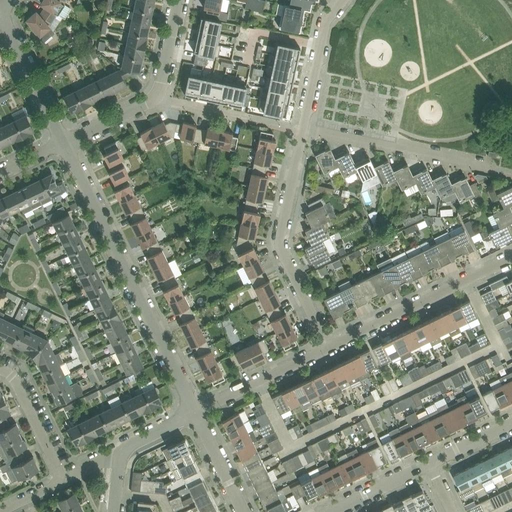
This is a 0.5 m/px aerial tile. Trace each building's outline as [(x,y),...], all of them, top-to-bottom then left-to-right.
[(43,0),(41,3),(46,6),(57,13),(57,14),(62,17),(65,19),(72,9),(64,4),(64,0),(43,0)] [(149,0),(136,0),(135,9),(152,13),(152,11),(153,10),(154,7),(153,5),(154,1),(149,0)] [(205,0),(203,7),(207,8),(206,12),(215,14),(214,18),(226,20),(228,14),(220,11),(222,0),(205,0)] [(245,9),(251,10),(253,0),(246,0),(246,3),(245,9)] [(253,0),(251,10),(257,11),(259,0),(253,0)] [(262,0),(259,0),(257,11),(263,12),(265,1),(262,0)] [(284,4),(284,5),(310,10),(312,4),(315,4),(315,0),(316,0),(318,0),(317,0),(290,0),(289,6),(284,4)] [(284,5),(282,16),(306,21),(307,16),(303,16),(305,9),(310,11),(310,10),(284,5)] [(46,6),(40,16),(36,12),(27,20),(31,24),(29,26),(43,43),(55,33),(53,31),(49,26),(57,14),(57,13),(46,6)] [(135,9),(132,21),(149,24),(149,23),(151,22),(151,19),(151,17),(152,13),(135,9)] [(306,21),(282,16),(279,28),(300,32),(301,25),(305,26),(306,21)] [(53,31),(60,21),(54,17),(49,26),(53,31)] [(201,18),(199,29),(218,34),(219,33),(221,22),(221,23),(221,22),(201,18)] [(132,21),(130,33),(147,36),(149,24),(132,21)] [(199,29),(197,41),(218,45),(219,45),(221,34),(219,33),(218,34),(199,29)] [(130,33),(127,44),(145,48),(146,39),(147,36),(130,33)] [(85,41),(84,44),(86,47),(90,47),(92,45),(93,41),(90,38),(87,38),(85,41)] [(98,49),(104,51),(106,42),(99,41),(98,49)] [(194,52),(196,53),(208,55),(218,57),(221,45),(219,45),(218,45),(197,41),(194,52)] [(276,43),(273,56),(276,56),(298,60),(300,49),(276,43)] [(127,44),(125,56),(142,60),(142,56),(143,56),(145,48),(127,44)] [(196,53),(195,58),(207,61),(207,59),(208,55),(196,53)] [(124,69),(122,70),(128,76),(134,73),(134,71),(139,72),(142,60),(125,56),(122,68),(124,69)] [(276,56),(273,67),(295,71),(298,60),(276,56)] [(195,58),(194,64),(205,67),(207,61),(195,58)] [(271,77),(271,78),(293,82),(295,71),(273,67),(271,77)] [(119,70),(108,75),(116,91),(127,86),(123,78),(128,76),(122,70),(120,71),(119,70)] [(108,75),(97,81),(105,96),(116,91),(108,75)] [(187,85),(185,96),(186,95),(197,98),(201,78),(200,78),(190,76),(190,75),(189,75),(188,78),(187,78),(185,85),(187,85)] [(201,78),(197,98),(208,100),(212,80),(213,78),(201,76),(200,78),(201,78)] [(266,76),(264,89),(268,90),(269,89),(290,94),(293,82),(271,78),(271,77),(266,76)] [(212,80),(208,100),(219,102),(223,83),(212,80)] [(223,83),(219,102),(230,105),(235,83),(223,80),(223,83)] [(97,81),(86,86),(94,102),(105,96),(97,81)] [(234,85),(230,105),(241,107),(242,108),(242,105),(245,93),(246,87),(246,85),(235,83),(234,85)] [(86,86),(75,91),(83,107),(91,103),(94,102),(86,86)] [(266,100),(288,105),(290,94),(269,89),(268,90),(266,100)] [(83,107),(75,91),(64,97),(65,98),(64,98),(64,100),(65,102),(66,103),(67,103),(72,112),(75,111),(76,111),(83,107)] [(245,93),(242,105),(248,106),(250,95),(249,94),(245,93)] [(262,99),(259,111),(266,112),(266,114),(273,115),(274,114),(286,117),(286,116),(288,105),(266,100),(262,99)] [(26,115),(15,121),(23,137),(31,133),(31,132),(34,131),(29,121),(30,121),(30,119),(29,117),(28,116),(27,116),(26,115)] [(15,121),(4,126),(12,142),(15,140),(15,141),(23,137),(15,121)] [(164,121),(152,127),(159,142),(171,136),(174,137),(175,132),(177,123),(170,122),(165,125),(164,121)] [(184,122),(183,125),(181,133),(180,138),(199,142),(201,129),(196,128),(196,125),(184,122)] [(4,126),(0,128),(0,144),(1,147),(12,142),(4,126)] [(159,142),(152,127),(140,132),(142,136),(137,139),(142,150),(159,142)] [(207,131),(201,129),(199,142),(217,146),(220,130),(208,127),(207,131)] [(233,132),(220,130),(217,146),(235,150),(238,137),(232,136),(233,132)] [(261,131),(257,149),(273,153),(276,140),(272,140),(273,134),(261,131)] [(103,154),(109,166),(124,158),(116,142),(104,147),(107,153),(103,154)] [(344,177),(330,148),(318,154),(317,158),(324,173),(328,171),(331,177),(341,172),(344,177)] [(355,172),(358,170),(349,152),(345,154),(344,152),(340,154),(340,153),(334,156),(330,148),(344,177),(347,182),(349,183),(355,180),(357,177),(355,172)] [(257,149),(253,167),(266,170),(267,165),(271,166),(273,153),(257,149)] [(354,160),(353,161),(355,164),(358,170),(363,181),(367,179),(369,178),(377,174),(373,165),(369,156),(364,158),(363,156),(360,158),(359,158),(356,159),(354,160)] [(109,172),(114,184),(130,177),(122,160),(124,159),(124,158),(109,166),(110,166),(112,171),(109,172)] [(373,165),(377,174),(383,185),(388,183),(388,182),(392,180),(396,178),(397,178),(392,169),(390,164),(388,160),(384,163),(383,160),(379,162),(373,165)] [(408,186),(416,183),(416,182),(407,165),(403,167),(402,165),(398,166),(392,169),(397,178),(402,189),(408,187),(408,186)] [(253,167),(249,186),(266,189),(268,177),(264,176),(266,170),(253,167)] [(412,173),(411,173),(416,182),(416,183),(421,193),(425,192),(432,188),(435,187),(435,186),(431,177),(427,169),(422,171),(421,169),(418,171),(417,170),(415,171),(412,173)] [(452,200),(458,197),(454,191),(455,191),(450,181),(446,173),(442,175),(441,173),(437,175),(437,174),(431,177),(441,197),(445,201),(452,200)] [(52,174),(42,179),(51,197),(51,198),(57,195),(67,190),(62,181),(57,184),(52,174)] [(114,190),(120,202),(135,195),(127,178),(130,177),(114,184),(115,184),(118,189),(114,190)] [(454,191),(458,197),(460,202),(464,200),(474,195),(470,185),(466,177),(461,179),(460,177),(456,179),(456,178),(450,181),(455,191),(454,191)] [(42,179),(32,184),(42,204),(52,200),(51,198),(51,197),(42,179)] [(475,182),(470,185),(474,195),(475,197),(481,194),(475,182)] [(32,184),(23,188),(26,195),(33,209),(42,204),(32,184)] [(502,184),(488,191),(493,201),(499,198),(504,208),(511,203),(511,186),(505,189),(505,190),(502,184)] [(315,191),(333,195),(334,189),(316,185),(315,191)] [(249,186),(245,204),(258,207),(259,201),(263,202),(266,189),(249,186)] [(23,188),(13,193),(20,209),(24,214),(33,209),(26,195),(23,188)] [(13,193),(3,198),(11,213),(20,209),(13,193)] [(129,212),(132,217),(143,211),(135,195),(120,202),(126,214),(129,212)] [(305,230),(305,231),(323,222),(330,218),(328,215),(323,205),(326,203),(323,197),(308,205),(311,210),(305,213),(308,217),(305,218),(307,222),(309,228),(305,230)] [(3,198),(0,199),(0,214),(3,217),(11,213),(3,198)] [(511,203),(504,208),(493,213),(495,219),(496,219),(498,223),(499,227),(500,227),(509,223),(511,221),(511,203)] [(245,204),(241,222),(258,226),(260,213),(257,212),(258,207),(245,204)] [(131,224),(136,235),(151,228),(143,211),(132,217),(134,222),(131,224)] [(368,214),(374,225),(377,212),(373,211),(368,214)] [(53,222),(59,233),(74,225),(69,214),(53,222)] [(416,221),(417,215),(403,221),(405,226),(416,221)] [(425,220),(428,226),(433,223),(433,217),(424,218),(425,220)] [(416,224),(419,228),(419,230),(428,226),(425,220),(416,224)] [(241,222),(237,241),(250,243),(251,238),(255,238),(258,226),(241,222)] [(307,235),(305,236),(307,240),(306,240),(308,243),(309,246),(330,236),(328,232),(324,225),(323,222),(305,231),(307,235)] [(483,232),(480,233),(482,239),(483,240),(488,241),(492,239),(493,240),(496,247),(511,238),(511,235),(511,234),(511,233),(511,229),(511,228),(510,225),(509,223),(500,227),(489,232),(489,233),(483,232)] [(59,233),(64,244),(80,236),(78,232),(79,232),(76,226),(75,227),(74,225),(59,233)] [(462,225),(448,232),(448,233),(450,237),(459,255),(467,251),(469,253),(475,250),(470,241),(465,230),(463,226),(462,225)] [(145,245),(148,251),(160,245),(151,228),(136,235),(142,247),(145,245)] [(474,229),(466,228),(470,236),(474,234),(475,232),(474,229)] [(434,239),(436,244),(450,237),(448,232),(434,239)] [(479,233),(471,237),(474,243),(482,239),(480,233),(479,233)] [(64,244),(69,255),(85,247),(84,246),(86,246),(83,240),(82,240),(80,236),(64,244)] [(309,246),(305,248),(307,252),(305,253),(307,257),(306,257),(309,264),(313,262),(315,267),(331,260),(328,254),(337,250),(330,236),(309,246)] [(450,237),(436,244),(446,264),(452,261),(451,259),(459,255),(450,237)] [(368,246),(369,249),(383,243),(382,240),(368,246)] [(236,249),(244,266),(259,258),(253,247),(252,247),(250,243),(237,241),(236,249)] [(426,241),(419,245),(422,251),(431,268),(439,264),(440,265),(441,267),(446,264),(440,251),(436,244),(431,246),(431,247),(429,243),(428,242),(426,241)] [(147,257),(153,269),(168,262),(160,245),(148,251),(150,256),(147,257)] [(405,252),(408,257),(422,251),(419,245),(405,252)] [(69,255),(75,266),(90,258),(85,247),(69,255)] [(422,251),(408,257),(418,278),(424,275),(423,272),(431,268),(422,251)] [(391,259),(394,264),(408,257),(405,252),(391,259)] [(408,257),(394,264),(403,282),(411,278),(413,281),(418,278),(408,257)] [(75,266),(80,276),(95,269),(90,258),(75,266)] [(244,266),(252,283),(264,277),(261,272),(265,270),(259,258),(244,266)] [(391,258),(377,264),(378,266),(380,271),(390,292),(396,289),(395,286),(403,282),(394,264),(392,259),(391,259),(391,258)] [(331,263),(335,269),(342,266),(339,259),(331,263)] [(168,263),(176,277),(182,274),(175,260),(168,263)] [(162,279),(164,284),(176,278),(176,277),(168,263),(168,262),(153,269),(158,281),(162,279)] [(252,283),(244,266),(236,270),(245,286),(252,283)] [(318,269),(322,276),(328,273),(324,266),(318,269)] [(80,276),(85,287),(101,279),(99,275),(100,275),(97,269),(96,270),(95,269),(80,276)] [(380,271),(366,278),(375,296),(383,292),(385,294),(390,292),(380,271)] [(507,276),(490,284),(493,291),(505,284),(509,292),(510,293),(511,292),(511,279),(509,281),(507,276)] [(252,283),(260,299),(275,292),(270,280),(266,282),(264,277),(252,283)] [(163,291),(169,302),(184,295),(176,278),(164,284),(167,289),(163,291)] [(366,278),(352,285),(362,305),(368,303),(367,300),(375,296),(366,278)] [(85,287),(90,298),(106,290),(106,289),(107,289),(104,283),(103,284),(101,279),(85,287)] [(341,290),(338,292),(347,309),(355,305),(357,308),(362,305),(352,285),(351,285),(349,280),(339,286),(341,290)] [(90,298),(96,309),(111,301),(106,290),(90,298)] [(491,290),(481,295),(486,305),(496,300),(491,290)] [(260,299),(268,316),(280,310),(277,305),(281,303),(275,292),(260,299)] [(347,309),(338,292),(324,299),(334,319),(340,316),(339,314),(347,309)] [(178,312),(181,318),(192,312),(184,295),(169,302),(175,314),(178,312)] [(470,300),(460,305),(468,321),(478,316),(470,300)] [(486,305),(490,315),(497,312),(495,308),(500,306),(496,300),(486,305)] [(96,309),(101,320),(117,312),(113,304),(111,301),(96,309)] [(460,305),(450,310),(458,326),(468,321),(460,305)] [(45,309),(42,314),(50,318),(52,313),(45,309)] [(268,316),(277,333),(292,326),(286,314),(282,315),(280,310),(268,316)] [(450,310),(441,315),(448,331),(451,336),(461,331),(458,326),(450,310)] [(101,320),(106,330),(122,323),(120,320),(121,319),(117,312),(101,320)] [(180,324),(185,336),(201,329),(192,312),(181,318),(183,323),(180,324)] [(490,315),(495,324),(506,319),(503,313),(498,315),(497,312),(490,315)] [(441,315),(431,319),(439,336),(448,331),(441,315)] [(225,319),(227,325),(233,322),(230,317),(225,319)] [(0,338),(4,341),(12,323),(2,318),(0,322),(0,338)] [(431,319),(421,324),(429,340),(432,346),(441,341),(438,336),(439,336),(431,319)] [(495,324),(498,330),(504,327),(506,331),(506,332),(511,328),(510,324),(509,325),(506,319),(495,324)] [(9,342),(15,345),(23,328),(12,323),(4,341),(9,343),(9,342)] [(106,330),(111,341),(127,333),(122,323),(106,330)] [(23,328),(15,345),(20,347),(19,348),(24,351),(33,333),(35,329),(24,324),(23,328)] [(421,324),(411,329),(419,345),(429,340),(421,324)] [(292,326),(277,333),(285,350),(297,344),(294,339),(297,337),(292,326)] [(498,330),(503,340),(509,337),(506,332),(506,331),(504,327),(498,330)] [(194,346),(197,351),(209,345),(201,329),(185,336),(191,347),(194,346)] [(411,329),(402,334),(410,350),(419,345),(411,329)] [(24,351),(33,355),(47,340),(33,333),(24,351)] [(111,341),(117,352),(132,344),(132,343),(133,343),(130,337),(129,337),(127,333),(111,341)] [(478,342),(481,348),(491,343),(486,333),(476,338),(478,342)] [(402,334),(392,338),(402,358),(402,360),(412,355),(410,350),(402,334)] [(74,336),(70,338),(73,346),(78,343),(74,336)] [(509,337),(503,340),(507,349),(511,346),(511,340),(511,341),(509,337)] [(392,338),(382,343),(390,359),(392,363),(402,358),(392,338)] [(264,339),(247,347),(254,362),(266,357),(264,353),(270,351),(264,339)] [(33,355),(37,363),(55,355),(47,340),(33,355)] [(466,342),(456,347),(462,358),(471,353),(468,347),(466,342)] [(478,342),(468,347),(471,353),(481,348),(478,342)] [(78,343),(73,346),(78,356),(83,353),(78,343)] [(390,359),(382,343),(372,348),(380,364),(390,359)] [(117,352),(122,363),(138,355),(136,351),(137,350),(134,345),(133,345),(132,344),(117,352)] [(196,358),(202,369),(217,362),(209,345),(197,351),(199,356),(196,358)] [(254,362),(247,347),(230,356),(235,367),(241,365),(242,368),(254,362)] [(452,355),(449,356),(452,362),(462,358),(456,347),(450,350),(452,355)] [(370,349),(360,354),(367,370),(377,365),(370,349)] [(41,368),(43,373),(60,365),(64,363),(59,352),(55,355),(37,363),(40,368),(41,368)] [(360,354),(350,359),(360,380),(370,375),(367,370),(360,354)] [(491,357),(498,370),(503,368),(497,354),(491,357)] [(138,355),(122,363),(127,374),(143,366),(138,355)] [(350,359),(340,364),(350,385),(360,380),(350,359)] [(485,367),(489,365),(486,359),(475,365),(480,375),(487,372),(485,367)] [(439,361),(430,366),(433,372),(442,367),(439,361)] [(217,362),(202,369),(207,381),(211,379),(214,385),(225,379),(217,362)] [(340,364),(330,368),(338,385),(341,390),(350,385),(340,364)] [(45,379),(47,384),(65,375),(60,365),(43,373),(46,378),(45,379)] [(480,375),(475,365),(469,368),(474,379),(480,376),(480,375)] [(418,366),(408,371),(409,372),(410,375),(413,382),(423,377),(418,367),(418,366)] [(330,368),(321,373),(329,389),(332,396),(342,391),(338,385),(330,368)] [(456,374),(462,384),(471,379),(466,369),(456,374)] [(409,372),(399,377),(403,386),(404,386),(409,384),(413,382),(410,375),(409,372)] [(321,373),(311,378),(319,394),(321,398),(321,399),(322,401),(332,396),(329,389),(321,373)] [(499,378),(502,385),(510,401),(511,399),(511,380),(508,374),(499,378)] [(51,388),(53,393),(69,386),(65,375),(47,384),(50,389),(51,388)] [(311,378),(301,383),(311,403),(312,404),(321,399),(321,398),(319,394),(311,378)] [(389,381),(393,391),(399,389),(394,379),(389,381)] [(69,386),(53,393),(56,399),(55,399),(57,405),(69,399),(70,401),(83,394),(77,382),(69,386)] [(380,385),(385,395),(390,393),(385,382),(380,385)] [(301,383),(292,387),(300,404),(303,410),(303,411),(309,408),(308,407),(308,406),(312,404),(311,403),(301,383)] [(437,383),(427,388),(430,395),(440,390),(437,383)] [(502,385),(492,390),(500,406),(510,401),(502,385)] [(155,387),(144,392),(152,408),(159,404),(162,402),(158,393),(159,392),(159,390),(158,389),(156,387),(155,388),(155,387)] [(292,387),(282,392),(290,408),(300,404),(292,387)] [(500,406),(492,390),(482,394),(490,411),(500,406)] [(144,392),(133,397),(141,413),(143,412),(144,412),(152,408),(144,392)] [(282,392),(272,397),(276,406),(280,413),(283,418),(292,414),(289,409),(290,408),(282,392)] [(478,392),(468,397),(477,417),(487,412),(478,392)] [(466,394),(457,399),(458,402),(468,422),(477,417),(468,397),(466,394)] [(118,396),(108,401),(111,408),(119,424),(120,423),(122,423),(125,422),(126,420),(130,418),(122,403),(121,403),(118,396)] [(412,396),(408,398),(411,404),(412,405),(413,408),(417,406),(412,396)] [(133,397),(122,403),(130,418),(141,413),(133,397)] [(0,404),(0,424),(6,422),(4,416),(9,414),(7,411),(9,410),(8,409),(9,408),(6,401),(0,404)] [(458,402),(448,407),(458,426),(468,422),(458,402)] [(447,403),(437,408),(438,409),(448,431),(458,426),(448,407),(447,404),(447,403)] [(111,408),(100,413),(108,429),(112,427),(114,427),(117,426),(118,424),(119,424),(111,408)] [(347,413),(344,408),(338,410),(341,416),(347,413)] [(438,409),(428,414),(428,415),(429,416),(439,436),(440,435),(448,431),(438,409)] [(222,421),(227,431),(244,423),(249,420),(244,410),(222,421)] [(406,416),(409,422),(419,417),(416,411),(406,416)] [(266,412),(256,417),(261,426),(261,427),(270,422),(266,412)] [(100,413),(90,418),(97,434),(108,429),(100,413)] [(428,413),(418,418),(419,419),(421,424),(429,441),(439,436),(429,416),(428,415),(428,413)] [(379,425),(374,414),(369,417),(374,427),(379,425)] [(325,417),(320,419),(322,425),(328,423),(325,417)] [(90,418),(79,424),(87,440),(95,436),(94,435),(97,434),(90,418)] [(365,418),(360,421),(366,432),(371,429),(365,418)] [(317,428),(322,425),(320,419),(314,422),(317,428)] [(0,424),(0,445),(21,435),(18,429),(19,429),(17,423),(13,425),(13,426),(9,427),(6,422),(0,424)] [(261,427),(259,428),(263,437),(275,432),(270,422),(261,427)] [(227,431),(232,441),(248,433),(244,423),(227,431)] [(408,423),(399,428),(399,429),(409,450),(419,445),(411,429),(409,424),(408,423)] [(87,440),(79,424),(68,429),(68,430),(67,431),(67,433),(68,434),(70,436),(71,435),(76,445),(79,443),(79,444),(87,440)] [(421,424),(411,429),(419,445),(429,441),(421,424)] [(298,425),(288,430),(293,440),(303,435),(298,425)] [(399,428),(389,432),(389,434),(392,439),(400,455),(409,450),(399,429),(399,428)] [(232,441),(237,450),(253,442),(248,433),(232,441)] [(334,434),(327,437),(331,446),(338,443),(334,434)] [(0,445),(0,455),(0,457),(3,458),(6,463),(23,455),(20,450),(24,448),(28,447),(25,441),(24,441),(21,435),(0,445)] [(327,437),(317,442),(322,452),(331,447),(331,446),(327,437)] [(268,443),(270,448),(280,443),(278,438),(268,443)] [(163,450),(168,460),(190,449),(185,439),(163,450)] [(376,439),(366,443),(367,445),(369,450),(377,466),(387,461),(383,452),(379,445),(377,440),(376,439)] [(400,455),(392,439),(382,443),(390,460),(400,455)] [(237,450),(242,460),(258,452),(253,442),(237,450)] [(317,442),(312,445),(314,451),(316,455),(322,452),(317,442)] [(280,443),(270,448),(273,453),(283,449),(280,443)] [(511,446),(503,451),(511,468),(511,467),(511,446)] [(168,460),(166,461),(170,471),(172,470),(195,459),(190,449),(168,460)] [(357,449),(347,453),(347,455),(348,456),(358,475),(367,471),(359,454),(357,450),(357,449)] [(309,450),(303,453),(308,463),(314,460),(313,458),(309,450)] [(369,450),(359,454),(367,471),(377,466),(369,450)] [(503,451),(493,456),(501,473),(503,477),(511,472),(511,470),(511,468),(503,451)] [(242,460),(246,470),(262,462),(258,452),(242,460)] [(303,466),(308,463),(303,453),(298,455),(303,466)] [(1,466),(0,466),(3,473),(6,471),(8,473),(12,482),(19,479),(20,481),(26,478),(27,479),(33,475),(32,473),(38,469),(35,463),(36,462),(33,456),(30,458),(30,459),(25,461),(23,455),(6,463),(1,466)] [(298,468),(303,466),(298,455),(293,458),(298,468)] [(338,460),(340,464),(348,480),(358,475),(348,456),(338,460)] [(493,456),(483,460),(492,478),(501,473),(493,456)] [(293,458),(287,460),(292,471),(298,468),(293,458)] [(177,479),(183,477),(199,468),(195,459),(172,470),(177,479)] [(292,471),(287,460),(282,463),(286,474),(292,471)] [(483,460),(473,465),(482,483),(484,486),(493,482),(491,478),(492,478),(483,460)] [(246,470),(251,479),(267,471),(262,462),(246,470)] [(328,463),(318,468),(328,490),(338,485),(330,469),(328,464),(328,463)] [(340,464),(330,469),(338,485),(348,480),(340,464)] [(464,470),(472,488),(472,487),(482,483),(473,465),(464,470)] [(183,477),(187,486),(204,478),(199,468),(183,477)] [(318,468),(308,472),(308,473),(309,474),(309,475),(311,478),(319,494),(328,490),(318,468)] [(464,470),(454,475),(460,489),(457,490),(461,498),(467,495),(465,491),(472,488),(464,470)] [(251,479),(256,489),(272,481),(267,471),(251,479)] [(308,472),(298,477),(301,483),(306,494),(309,499),(319,494),(311,478),(309,475),(309,474),(308,473),(308,472)] [(187,486),(192,496),(209,488),(204,478),(187,486)] [(256,489),(261,499),(277,491),(272,481),(256,489)] [(158,482),(157,493),(162,494),(166,494),(168,484),(163,487),(164,482),(158,482)] [(301,496),(306,494),(301,483),(296,486),(301,496)] [(296,499),(301,496),(296,486),(290,488),(291,490),(296,499)] [(192,496),(182,501),(184,506),(194,500),(197,506),(214,498),(209,488),(192,496)] [(511,495),(509,489),(499,493),(504,504),(511,499),(511,495)] [(422,490),(412,495),(420,511),(432,511),(430,507),(422,490)] [(261,499),(265,508),(281,501),(277,491),(261,499)] [(58,500),(64,511),(79,504),(74,493),(65,497),(64,496),(62,496),(60,497),(59,499),(60,500),(58,500)] [(499,493),(489,498),(494,508),(504,504),(499,493)] [(412,495),(403,500),(408,511),(420,511),(412,495)] [(180,496),(169,501),(171,506),(182,501),(180,496)] [(193,511),(208,511),(218,507),(214,498),(197,506),(192,508),(193,511)] [(287,498),(281,501),(265,508),(267,511),(283,511),(292,508),(287,498)] [(489,498),(480,503),(484,511),(487,511),(494,508),(489,498)] [(408,511),(403,500),(393,505),(396,511),(408,511)] [(182,501),(171,506),(173,511),(184,507),(184,506),(182,501)] [(152,511),(154,504),(139,502),(137,511),(152,511)] [(480,503),(466,510),(467,511),(484,511),(482,508),(480,503)]
